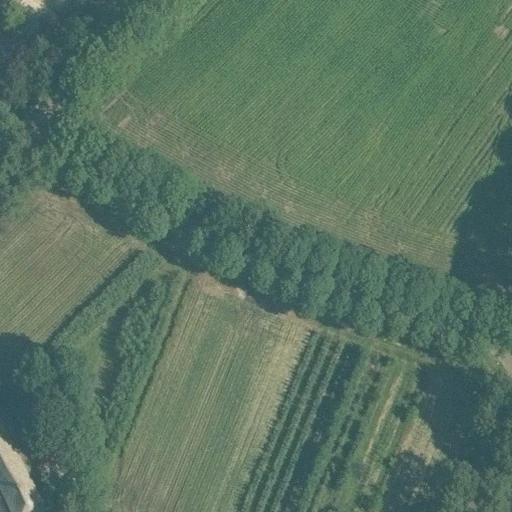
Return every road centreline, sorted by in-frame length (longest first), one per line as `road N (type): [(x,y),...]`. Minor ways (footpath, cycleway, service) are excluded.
road 1 (unclassified): [(511,351),(285,273),(0,123)]
road 2 (track): [(0,196),(19,177),(25,139),(150,0)]
